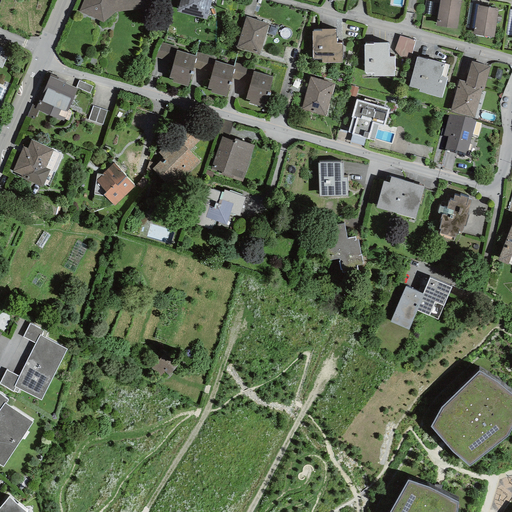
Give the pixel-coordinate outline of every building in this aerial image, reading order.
[(83,0),(78,11),(104,21),(116,11),(150,7),(148,0),(83,0)] [(192,14),(195,0),(179,0),(177,10),(192,14)] [(211,0),(195,0),(192,14),(206,18),(211,0)] [(461,0),(458,0),(439,0),(436,26),(457,29),(461,0)] [(498,9),(477,6),(473,34),(494,37),(498,9)] [(269,23),(246,15),(236,47),(259,54),(269,23)] [(321,30),(312,30),(312,61),(342,61),(342,41),(336,41),(336,27),(321,27),(321,30)] [(374,44),(365,44),(365,75),(395,75),(395,55),(389,55),(389,42),(374,42),(374,44)] [(9,51),(0,46),(0,66),(2,67),(9,51)] [(196,55),(176,50),(169,76),(172,77),(172,81),(188,85),(196,55)] [(427,59),(417,56),(408,85),(419,88),(418,90),(442,96),(447,77),(441,75),(445,62),(427,57),(427,59)] [(490,66),(470,60),(465,81),(464,84),(482,89),(484,89),(490,66)] [(235,66),(215,61),(207,87),(211,88),(210,92),(226,96),(235,66)] [(273,77),(253,71),(245,98),(249,99),(248,102),(264,107),(273,77)] [(77,87),(49,75),(35,108),(63,120),(77,87)] [(334,82),(310,76),(301,109),(325,116),(334,82)] [(464,84),(465,81),(458,79),(449,110),(474,117),(482,89),(464,84)] [(352,117),(348,132),(374,140),(379,124),(384,126),(389,107),(356,98),(351,117),(352,117)] [(107,110),(93,106),(88,119),(102,124),(107,110)] [(476,125),(449,117),(443,138),(448,139),(444,152),(467,158),(476,125)] [(172,188),(200,160),(189,150),(205,134),(191,119),(158,152),(163,157),(151,168),(172,188)] [(254,144),(223,133),(210,170),(242,181),(254,144)] [(63,153),(31,139),(27,148),(23,146),(12,170),(49,185),(63,153)] [(343,160),(317,161),(319,196),(348,195),(347,175),(343,176),(343,160)] [(135,185),(113,162),(102,172),(103,174),(96,181),(106,191),(103,193),(114,204),(135,185)] [(368,171),(367,162),(353,163),(353,172),(368,171)] [(423,186),(391,176),(390,182),(384,181),(377,205),(415,216),(423,186)] [(245,196),(224,189),(223,193),(210,188),(206,200),(202,199),(195,222),(211,228),(214,219),(226,222),(229,212),(239,215),(245,196)] [(58,206),(11,191),(7,202),(55,217),(58,206)] [(468,196),(460,194),(460,195),(454,194),(453,200),(448,199),(446,207),(440,205),(438,212),(442,213),(440,217),(442,217),(439,227),(441,228),(439,232),(455,236),(456,233),(458,233),(459,230),(461,230),(463,223),(466,224),(469,213),(468,213),(472,199),(468,198),(468,196)] [(355,239),(355,236),(347,237),(344,222),(324,226),(327,241),(323,241),(326,260),(340,258),(342,272),(348,271),(349,273),(358,271),(357,265),(363,264),(358,238),(355,239)] [(511,265),(511,223),(498,260),(511,265)] [(438,320),(452,287),(429,278),(423,294),(424,295),(417,311),(438,320)] [(406,286),(390,322),(409,330),(417,311),(424,295),(423,294),(406,286)] [(30,323),(23,336),(35,343),(40,334),(44,337),(47,332),(30,323)] [(44,337),(40,334),(35,343),(26,361),(53,374),(67,348),(44,337)] [(166,352),(152,370),(165,380),(179,363),(166,352)] [(53,374),(26,361),(19,376),(14,385),(19,387),(41,398),(53,374)] [(19,376),(6,369),(0,381),(0,383),(17,392),(19,387),(14,385),(19,376)] [(511,394),(496,381),(479,370),(441,407),(430,426),(452,452),(469,466),(508,436),(511,428),(511,394)] [(8,399),(0,393),(0,408),(4,402),(6,403),(11,406),(14,402),(8,399)] [(6,403),(4,402),(0,408),(0,430),(18,443),(33,421),(11,406),(6,403)] [(18,443),(0,430),(0,463),(3,466),(18,443)] [(429,486),(408,480),(389,511),(457,511),(459,502),(429,486)] [(0,506),(0,511),(25,511),(25,510),(9,496),(0,506)]
